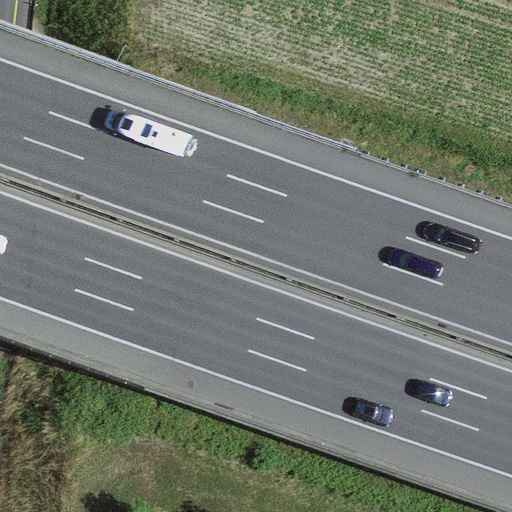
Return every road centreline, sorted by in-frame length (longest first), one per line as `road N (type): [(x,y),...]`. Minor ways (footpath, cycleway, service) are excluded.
road 1 (motorway): [(511,290),(0,112)]
road 2 (motorway): [(0,245),(511,423)]
